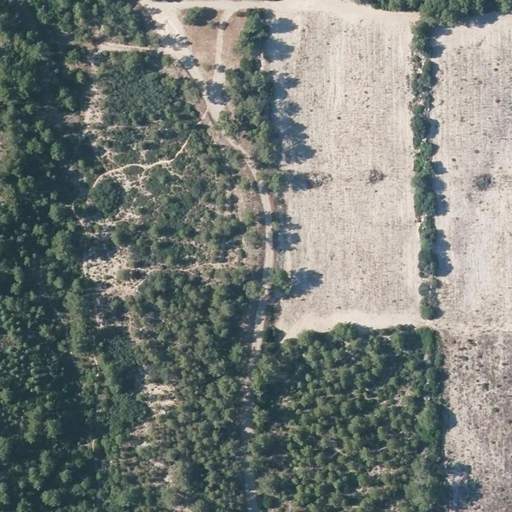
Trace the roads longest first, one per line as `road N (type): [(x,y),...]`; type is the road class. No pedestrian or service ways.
road 1 (track): [(252,511),(246,431),(268,211),(255,173),(143,0)]
road 2 (track): [(262,309),(511,326)]
road 3 (track): [(511,13),(444,20),(324,3)]
road 4 (track): [(324,3),(150,6)]
